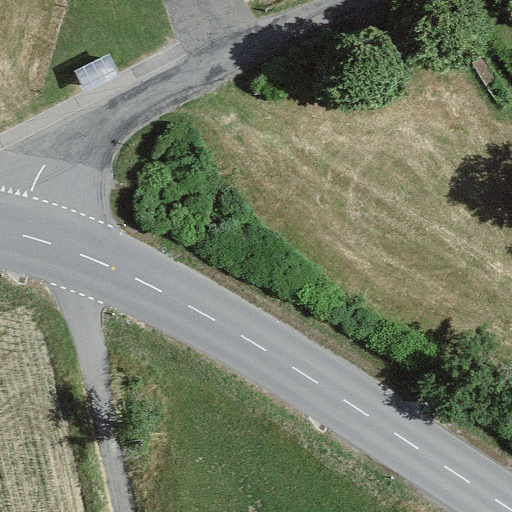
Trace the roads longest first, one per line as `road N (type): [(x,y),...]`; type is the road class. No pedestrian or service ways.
road 1 (tertiary): [(26,236),(125,270),(207,316),(508,511)]
road 2 (unclassified): [(26,236),(38,199),(67,156),(116,119),(363,0)]
road 3 (track): [(202,77),(246,128),(295,149),(395,132),(466,101)]
